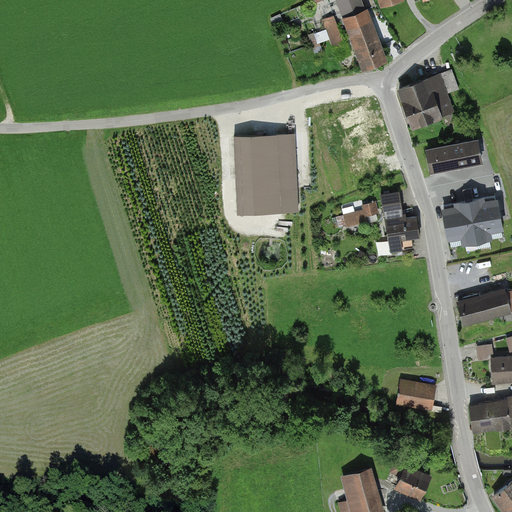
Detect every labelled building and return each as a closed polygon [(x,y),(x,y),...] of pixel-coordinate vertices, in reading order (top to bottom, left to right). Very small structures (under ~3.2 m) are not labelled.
[(350,0),(338,0),(364,68),(385,60),(363,3),(353,7),(350,0)] [(344,44),(333,16),(322,20),(333,48),(344,44)] [(440,74),(398,90),(413,129),(455,113),(440,74)] [(299,208),(295,131),(233,134),(236,211),(299,208)] [(483,161),(478,137),(427,148),(432,171),(483,161)] [(400,189),(380,192),(383,209),(403,205),(400,189)] [(495,198),(443,210),(450,244),(503,233),(495,198)] [(373,201),(361,204),(362,211),(340,216),(343,227),(365,222),(364,217),(376,214),(373,201)] [(408,212),(385,216),(392,252),(402,250),(401,240),(421,237),(418,216),(409,218),(408,212)] [(505,285),(458,298),(464,322),(511,310),(505,285)] [(492,342),(477,345),(478,351),(479,358),(494,356),(492,342)] [(511,353),(492,355),(494,382),(511,380),(511,353)] [(435,386),(400,381),(397,405),(431,410),(433,396),(435,386)] [(502,399),(466,404),(469,430),(507,425),(508,431),(511,430),(511,393),(502,395),(502,399)] [(428,475),(400,462),(389,486),(417,499),(428,475)] [(380,511),(368,467),(337,476),(347,511),(380,511)] [(511,511),(511,481),(494,495),(507,511),(511,511)]
